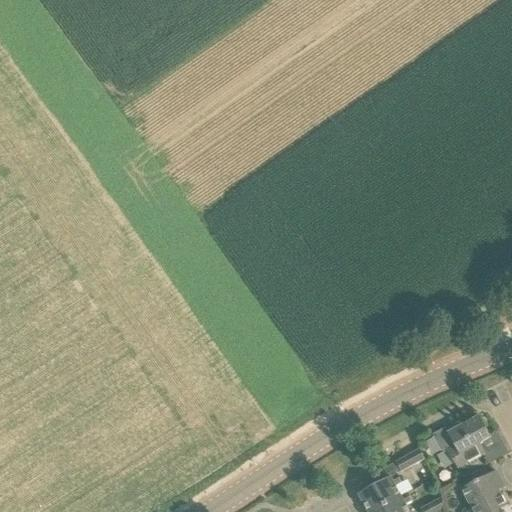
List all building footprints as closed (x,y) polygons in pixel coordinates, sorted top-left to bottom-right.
[(480,444),(492,438),(480,417),(450,433),(436,441),(442,452),(447,450),(458,470),(486,455),(480,444)] [(401,473),(424,460),(419,451),(396,463),(401,473)] [(507,489),(504,484),(497,472),(461,491),(470,507),(465,511),(464,511),(496,511),(508,506),(501,493),(507,489)] [(403,484),(398,474),(382,483),(360,495),(368,511),(372,511),(402,496),(397,487),(403,484)] [(402,497),(402,496),(372,511),(410,511),(407,507),(413,504),(408,494),(402,497)] [(422,511),(440,511),(445,510),(443,499),(422,511)]
